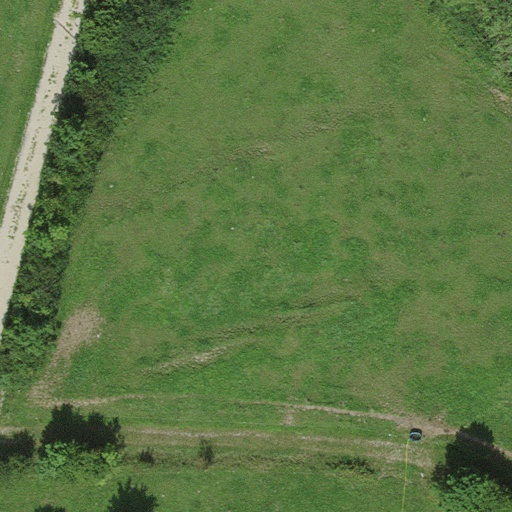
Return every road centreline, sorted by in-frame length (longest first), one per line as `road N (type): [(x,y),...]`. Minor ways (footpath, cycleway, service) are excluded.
road 1 (track): [(511,497),(464,460),(0,437)]
road 2 (track): [(0,348),(82,0)]
